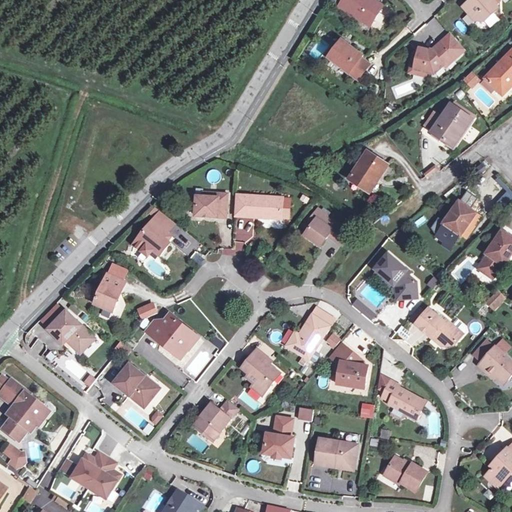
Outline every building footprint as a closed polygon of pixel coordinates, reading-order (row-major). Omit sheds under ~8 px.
[(344,0),(340,7),(371,27),(385,6),(375,0),(344,0)] [(472,0),(464,7),(477,21),(485,22),(500,9),(491,0),(472,0)] [(462,44),(452,34),(433,51),(422,49),(420,55),(417,70),(430,73),(437,74),(446,66),(448,67),(460,57),(454,51),(462,44)] [(343,40),(330,58),(360,80),(371,65),(363,58),(364,56),(343,40)] [(511,52),(486,78),(487,79),(496,88),(503,95),(511,85),(511,52)] [(417,70),(420,55),(415,54),(411,73),(429,78),(430,73),(417,70)] [(473,73),(465,80),(472,87),(479,80),(473,73)] [(487,79),(482,84),(492,92),(496,88),(487,79)] [(472,119),(450,104),(441,117),(434,112),(425,125),(433,130),(432,131),(453,146),(472,119)] [(350,179),(368,192),(378,178),(380,179),(389,165),(368,151),(350,179)] [(437,164),(423,171),(426,177),(440,170),(437,164)] [(378,178),(368,192),(371,193),(380,179),(378,178)] [(439,218),(432,228),(437,236),(446,242),(454,244),(460,235),(461,236),(477,213),(471,209),(479,198),(468,191),(460,202),(460,201),(445,222),(439,218)] [(196,216),(219,217),(219,214),(227,214),(228,194),(204,193),(204,196),(193,196),(192,204),(197,205),(196,216)] [(249,202),(236,201),(235,216),(283,219),(284,198),(249,196),(249,202)] [(317,219),(312,226),(306,235),(321,246),(329,234),(337,240),(344,231),(345,228),(319,209),(313,216),(317,219)] [(135,244),(143,252),(148,246),(154,250),(160,256),(171,243),(169,241),(164,237),(168,233),(176,223),(161,212),(135,244)] [(309,223),(312,226),(317,219),(313,216),(309,223)] [(344,231),(337,240),(336,240),(342,244),(349,235),(344,231)] [(511,254),(511,237),(503,231),(487,254),(489,255),(481,266),(481,270),(491,277),(495,276),(503,265),(504,265),(511,254)] [(68,233),(51,251),(60,259),(77,242),(68,233)] [(454,244),(446,242),(441,248),(448,253),(454,244)] [(148,246),(143,252),(149,256),(154,250),(148,246)] [(389,254),(376,269),(397,287),(398,296),(407,296),(408,299),(418,298),(417,282),(409,275),(406,273),(408,270),(389,254)] [(118,302),(116,298),(124,280),(108,273),(95,303),(113,311),(118,302)] [(435,276),(427,283),(432,289),(440,283),(435,276)] [(492,309),(504,297),(498,291),(486,303),(492,309)] [(506,298),(504,297),(492,309),(494,311),(506,298)] [(367,309),(358,301),(354,306),(363,314),(367,309)] [(140,310),(144,319),(158,313),(154,304),(140,310)] [(65,312),(58,305),(43,321),(49,327),(65,312)] [(317,308),(313,315),(330,326),(335,319),(317,308)] [(417,324),(432,337),(434,335),(446,346),(454,345),(458,340),(455,338),(461,331),(447,319),(445,321),(430,309),(417,324)] [(81,346),(87,346),(95,338),(66,310),(65,312),(49,327),(48,329),(56,336),(57,335),(65,342),(67,340),(77,350),(81,346)] [(170,313),(160,325),(152,336),(161,343),(162,341),(169,346),(168,348),(182,359),(188,351),(187,340),(194,332),(170,313)] [(330,326),(313,315),(300,335),(292,348),(310,360),(330,326)] [(146,331),(152,336),(160,325),(154,321),(146,331)] [(397,336),(409,338),(411,330),(399,327),(397,336)] [(464,334),(461,331),(455,338),(458,340),(464,334)] [(201,337),(194,332),(187,340),(188,351),(189,352),(201,337)] [(288,346),(292,348),(300,335),(296,332),(288,346)] [(63,344),(65,342),(57,335),(56,336),(63,344)] [(336,347),(341,341),(334,335),(329,342),(336,347)] [(443,346),(446,346),(434,335),(432,337),(443,346)] [(126,357),(132,349),(120,341),(115,348),(126,357)] [(474,355),(482,362),(495,348),(487,341),(474,355)] [(369,366),(362,365),(363,360),(343,344),(332,358),(339,364),(342,364),(339,382),(366,386),(369,366)] [(504,384),(511,375),(511,361),(496,347),(495,348),(482,362),(479,365),(486,371),(488,369),(504,384)] [(263,396),(275,381),(271,378),(277,370),(270,364),(267,362),(269,359),(258,350),(243,368),(250,374),(248,377),(255,383),(252,387),(263,396)] [(133,391),(148,404),(160,388),(130,364),(115,383),(129,395),(133,391)] [(271,378),(275,381),(281,373),(277,370),(271,378)] [(92,375),(86,383),(89,386),(96,379),(92,375)] [(380,389),(386,392),(392,381),(382,376),(380,389)] [(3,430),(11,436),(13,433),(22,439),(28,431),(31,433),(37,426),(39,427),(50,412),(25,393),(26,391),(12,380),(0,395),(0,396),(14,407),(11,410),(17,414),(14,417),(13,417),(11,418),(3,430)] [(400,387),(400,386),(392,381),(386,392),(383,397),(391,402),(390,404),(417,419),(427,402),(400,387)] [(145,408),(148,404),(133,391),(129,395),(145,408)] [(219,430),(221,432),(232,419),(229,417),(232,414),(235,415),(240,409),(229,400),(221,410),(213,403),(194,426),(204,434),(205,433),(212,438),(219,430)] [(373,418),(375,404),(362,402),(360,416),(373,418)] [(300,407),(298,418),(311,421),(314,409),(300,407)] [(150,417),(156,424),(165,416),(158,409),(150,417)] [(17,414),(11,410),(7,415),(11,418),(13,417),(14,417),(17,414)] [(291,447),(293,438),(291,437),(294,420),(278,417),(275,435),(268,434),(265,453),(274,455),(283,456),(292,458),(294,447),(291,447)] [(381,438),(390,438),(391,430),(381,429),(381,438)] [(214,441),(221,432),(219,430),(212,438),(211,439),(214,441)] [(13,433),(11,436),(19,443),(22,439),(13,433)] [(316,465),(336,468),(336,463),(355,466),(359,445),(320,439),(316,465)] [(11,446),(5,454),(17,463),(26,462),(25,453),(21,453),(11,446)] [(497,460),(499,462),(486,476),(499,488),(511,473),(511,451),(509,449),(508,448),(497,460)] [(73,478),(72,479),(106,500),(121,476),(112,471),(117,464),(99,453),(95,460),(87,455),(79,468),(73,478)] [(417,492),(428,472),(413,463),(412,466),(396,457),(385,475),(401,485),(402,483),(417,492)] [(61,471),(73,478),(79,468),(68,461),(61,471)] [(146,469),(143,478),(151,480),(154,471),(146,469)] [(28,474),(19,479),(26,483),(28,480),(30,479),(30,478),(28,474)] [(38,485),(40,482),(35,479),(32,481),(30,478),(30,479),(28,480),(26,483),(29,485),(35,489),(38,485)] [(290,480),(287,488),(299,492),(301,484),(290,480)] [(28,486),(21,497),(28,501),(35,491),(28,486)] [(173,511),(172,511),(204,511),(206,509),(197,503),(178,491),(168,507),(173,511)] [(69,505),(55,496),(52,500),(67,509),(69,505)]
